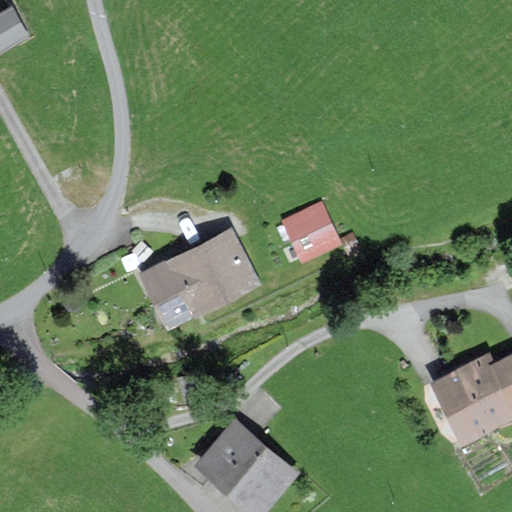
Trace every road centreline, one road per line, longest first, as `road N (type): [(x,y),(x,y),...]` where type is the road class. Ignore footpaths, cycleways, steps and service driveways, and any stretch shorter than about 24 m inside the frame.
road 1 (residential): [(11,307),(93,238),(116,183),(120,120),(93,0)]
road 2 (residential): [(206,511),(55,378),(11,307)]
